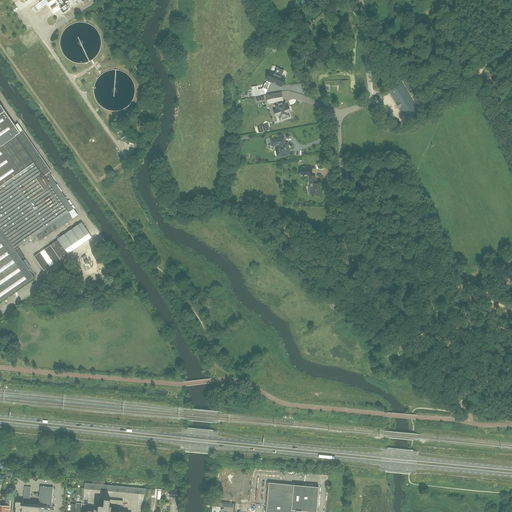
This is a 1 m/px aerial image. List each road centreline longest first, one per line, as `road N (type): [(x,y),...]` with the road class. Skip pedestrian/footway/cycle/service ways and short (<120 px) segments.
road 1 (primary): [(511,468),(0,416)]
road 2 (primary): [(0,423),(511,474)]
road 3 (unclassified): [(341,115),(370,95),(360,0)]
